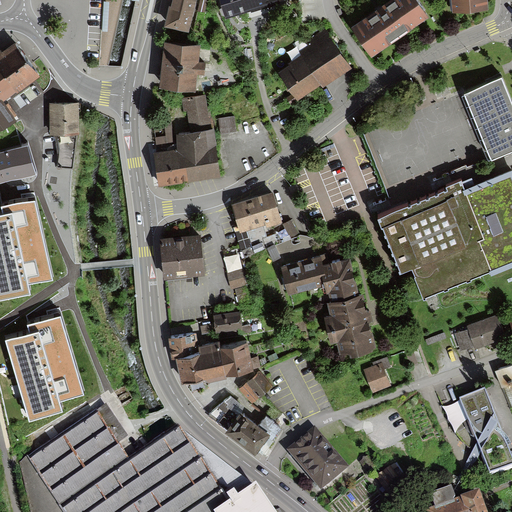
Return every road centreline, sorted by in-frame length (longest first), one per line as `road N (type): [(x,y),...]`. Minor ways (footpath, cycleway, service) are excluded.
road 1 (residential): [(507,22),(411,62),(232,192),(142,211)]
road 2 (primary): [(142,211),(153,333),(168,383),(197,423),(262,475)]
road 3 (residential): [(262,475),(297,430),(315,420),(511,348)]
road 4 (residential): [(22,17),(72,80),(88,92),(131,99)]
